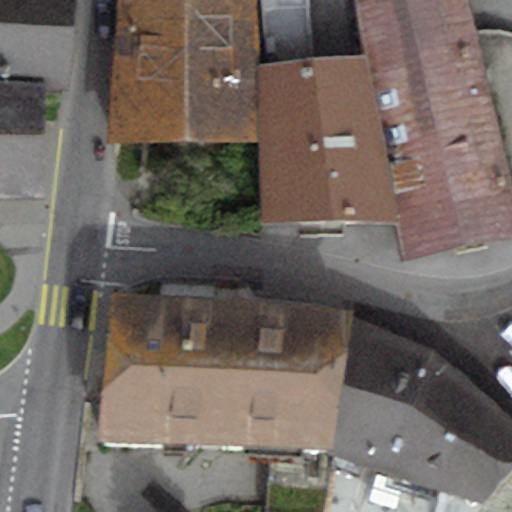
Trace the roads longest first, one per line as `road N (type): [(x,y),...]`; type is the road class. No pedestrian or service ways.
road 1 (residential): [(511,284),(441,300),(220,254),(79,243)]
road 2 (primary): [(99,0),(79,243)]
road 3 (primary): [(79,243),(53,419)]
